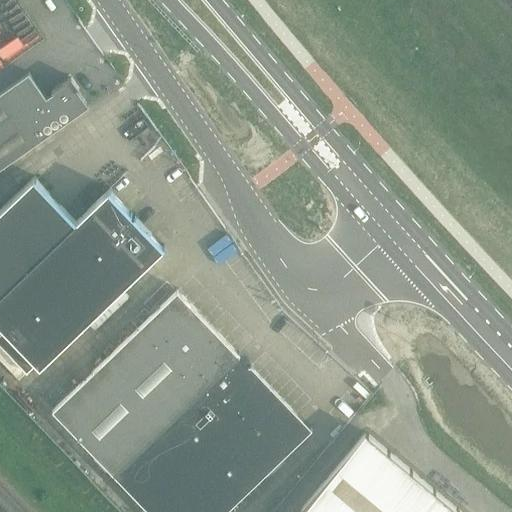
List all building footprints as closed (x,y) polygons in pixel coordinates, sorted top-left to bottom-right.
[(17,6),(0,17),(0,18),(22,51),(39,40),(17,6)] [(0,168),(89,106),(77,90),(79,89),(71,77),(52,91),(53,93),(46,98),(29,73),(0,93),(0,168)] [(35,176),(0,210),(0,294),(78,220),(35,176)] [(40,367),(166,247),(164,245),(163,247),(110,191),(112,190),(110,189),(78,220),(0,294),(0,324),(4,329),(0,333),(0,343),(27,372),(36,363),(40,367)] [(310,429),(251,367),(252,366),(251,365),(250,366),(239,355),(241,354),(239,352),(238,354),(179,292),(180,291),(179,289),(53,410),(150,511),(225,511),(312,429),(311,428),(310,429)] [(348,438),(288,511),(467,511),(362,425),(350,440),(348,438)]
